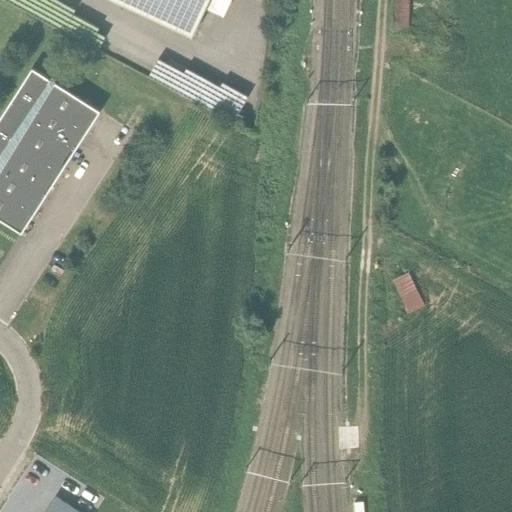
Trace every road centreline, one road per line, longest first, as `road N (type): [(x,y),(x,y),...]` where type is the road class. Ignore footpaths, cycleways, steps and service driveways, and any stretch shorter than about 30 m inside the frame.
road 1 (track): [(380,0),(361,420)]
road 2 (unclassified): [(0,467),(30,404),(28,379),(0,337)]
